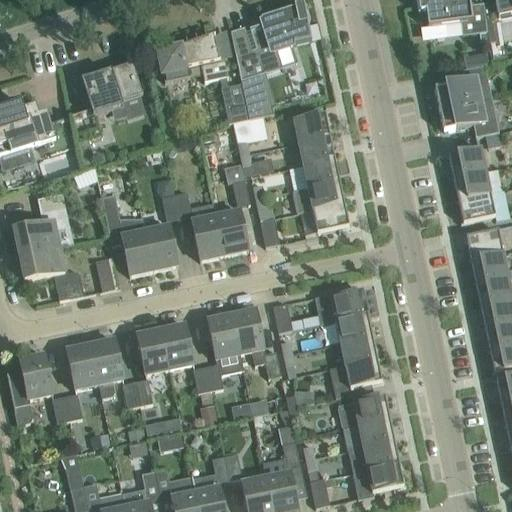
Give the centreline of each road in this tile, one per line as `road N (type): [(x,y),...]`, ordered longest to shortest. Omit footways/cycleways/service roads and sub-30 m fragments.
road 1 (residential): [(411,250),(6,335),(0,311)]
road 2 (unclassified): [(466,511),(411,250)]
road 3 (unclassified): [(411,250),(359,0)]
road 4 (residential): [(0,45),(144,0)]
